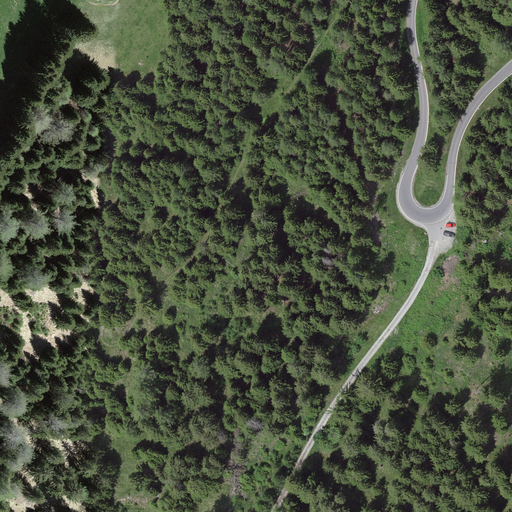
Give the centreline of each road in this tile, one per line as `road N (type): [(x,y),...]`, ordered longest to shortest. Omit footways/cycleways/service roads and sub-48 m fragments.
road 1 (unclassified): [(511,65),(466,115),(443,209),(415,213),(404,194),(422,126),(413,0)]
road 2 (track): [(271,511),(328,412),(417,290),(435,242),(435,215)]
